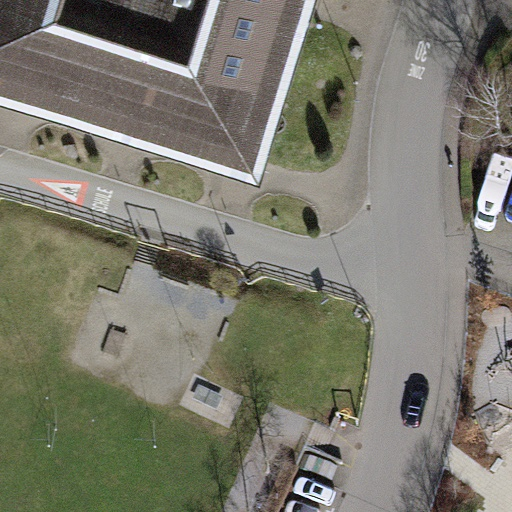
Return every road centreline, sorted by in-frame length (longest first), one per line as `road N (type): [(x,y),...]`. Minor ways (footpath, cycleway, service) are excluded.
road 1 (residential): [(0,175),(312,263),(413,258)]
road 2 (residential): [(413,258),(402,189),(407,116),(448,0)]
